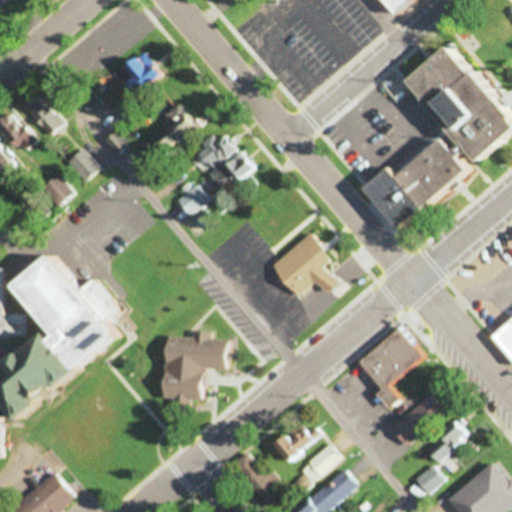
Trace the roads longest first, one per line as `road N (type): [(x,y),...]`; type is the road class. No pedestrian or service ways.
road 1 (residential): [(511,400),(173,0)]
road 2 (residential): [(511,202),(139,511)]
road 3 (residential): [(452,0),(289,135)]
